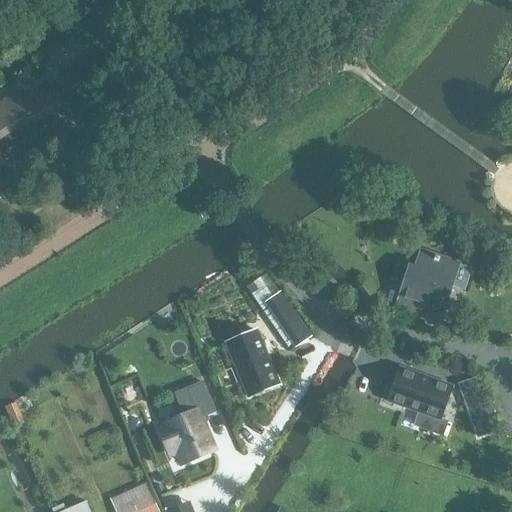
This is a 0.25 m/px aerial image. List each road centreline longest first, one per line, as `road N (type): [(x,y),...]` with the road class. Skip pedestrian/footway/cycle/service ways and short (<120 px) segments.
road 1 (unclassified): [(0,277),(348,63),(387,0)]
road 2 (track): [(511,176),(348,63)]
